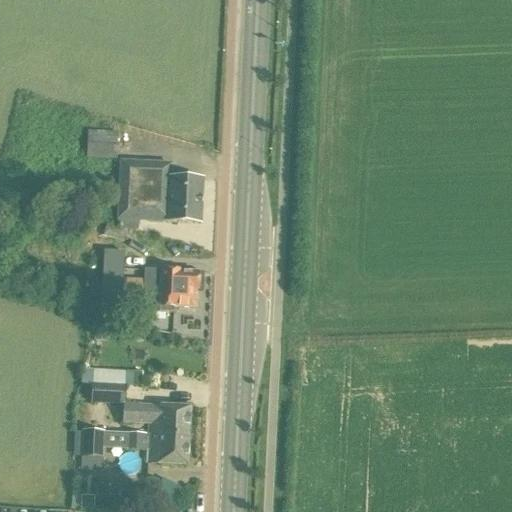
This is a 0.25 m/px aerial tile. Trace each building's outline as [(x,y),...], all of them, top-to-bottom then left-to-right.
[(116,160),(117,133),(87,132),(86,159),(116,160)] [(120,163),(118,220),(122,220),(119,228),(137,233),(141,221),(167,222),(167,223),(200,224),(202,180),(169,179),(170,165),(120,163)] [(124,242),(127,231),(106,225),(103,237),(124,242)] [(131,291),(121,291),(123,252),(103,251),(100,311),(151,313),(151,316),(159,316),(159,308),(195,309),(195,292),(197,292),(197,290),(202,291),(203,275),(198,275),(198,273),(181,273),(181,272),(161,271),(161,270),(143,269),(142,284),(132,284),(131,291)] [(125,387),(125,386),(90,384),(90,403),(124,405),(125,387)] [(122,410),(122,424),(148,425),(148,435),(188,437),(190,408),(128,405),(122,410)] [(80,456),(80,458),(81,458),(102,459),(103,459),(104,449),(125,450),(148,451),(147,464),(187,466),(188,437),(148,435),(126,434),(103,433),(103,432),(81,430),(81,432),(80,456)] [(81,496),(80,509),(93,510),(94,497),(81,496)]
